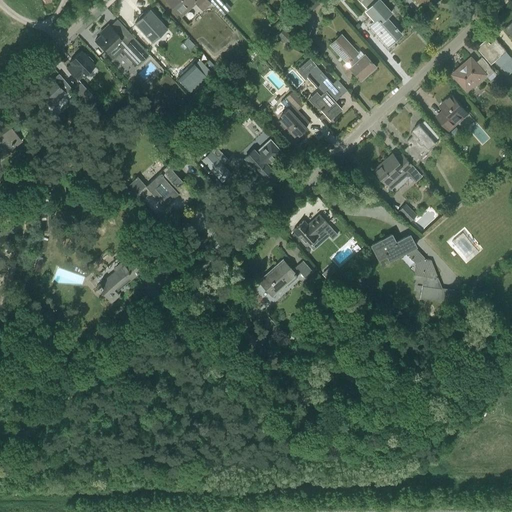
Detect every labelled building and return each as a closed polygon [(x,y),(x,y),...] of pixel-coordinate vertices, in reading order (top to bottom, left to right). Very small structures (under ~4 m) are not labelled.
[(164,0),(181,18),(186,13),(183,10),(186,7),(185,6),(191,0),(164,0)] [(193,0),(195,1),(194,2),(196,4),(197,5),(203,11),(212,3),(208,0),(193,0)] [(219,0),(208,0),(212,3),(218,10),(224,4),(219,0)] [(316,0),(305,0),(294,11),(303,21),(319,5),(320,4),(316,0)] [(385,17),(390,12),(380,0),(363,0),(360,3),(366,9),(364,11),(376,25),(372,28),(388,46),(401,34),(397,30),(398,29),(397,28),(396,28),(385,17)] [(439,0),(410,0),(420,10),(423,7),(422,7),(430,0),(439,0)] [(288,15),(294,10),(290,6),(284,10),(288,15)] [(135,22),(152,42),(167,28),(150,9),(135,22)] [(282,19),(285,16),(279,9),(275,12),(282,19)] [(101,35),(95,41),(107,53),(112,59),(121,50),(134,64),(138,65),(142,61),(127,45),(122,39),(110,26),(109,24),(103,30),(105,31),(101,35)] [(293,38),(284,29),(279,35),(288,44),(293,38)] [(340,37),(330,46),(361,80),(375,67),(371,63),(372,62),(371,60),(370,61),(365,56),(361,60),(340,37)] [(149,55),(145,51),(133,39),(127,45),(142,61),(149,55)] [(487,39),(477,48),(492,64),(507,51),(496,39),(491,44),(487,39)] [(84,77),(95,66),(92,63),(93,62),(93,61),(89,57),(87,56),(86,57),(80,51),(72,59),(74,62),(67,69),(78,80),(83,75),(84,77)] [(460,70),(454,76),(464,88),(469,83),(473,88),(487,76),(488,77),(495,71),(482,57),(481,58),(476,62),(473,59),(469,62),(466,65),(465,63),(461,67),(459,69),(460,70)] [(194,63),(177,78),(190,92),(206,77),(194,63)] [(309,74),(306,77),(316,87),(317,86),(319,84),(326,91),(324,93),(320,96),(314,102),(321,109),(324,113),(326,115),(327,117),(330,120),(337,113),(335,110),(339,107),(332,99),(340,92),(339,92),(338,93),(316,67),(309,73),(309,74)] [(245,82),(234,71),(227,77),(238,89),(245,82)] [(63,92),(65,94),(72,88),(59,74),(53,80),(52,78),(38,92),(50,105),(63,92)] [(95,99),(81,83),(73,90),(88,106),(95,99)] [(283,112),(279,116),(281,117),(282,118),(279,120),(294,136),(300,131),(302,133),(306,129),(307,128),(305,126),(309,123),(297,110),(305,104),(292,91),(285,97),(285,98),(281,101),(288,108),(283,112)] [(439,115),(437,116),(449,130),(458,122),(456,119),(465,110),(452,95),(440,106),(444,110),(439,115)] [(421,158),(432,148),(438,142),(436,140),(440,137),(425,120),(421,125),(420,124),(414,129),(414,130),(414,131),(415,133),(413,135),(413,136),(407,141),(409,143),(408,144),(409,146),(404,150),(417,165),(422,160),(421,158)] [(0,160),(3,159),(10,154),(8,151),(22,142),(7,122),(7,121),(6,122),(7,123),(0,127),(0,160)] [(457,127),(451,132),(452,133),(455,136),(460,132),(460,131),(457,127)] [(244,157),(249,163),(251,165),(262,177),(271,169),(269,166),(283,153),(270,139),(256,151),(254,148),(244,157)] [(211,152),(201,160),(214,174),(223,165),(211,152)] [(388,162),(377,171),(389,186),(408,170),(413,165),(403,154),(399,157),(398,158),(397,159),(393,154),(388,158),(386,160),(388,162)] [(146,185),(137,193),(162,220),(179,204),(181,207),(184,204),(194,196),(167,166),(146,185)] [(64,178),(74,174),(71,167),(61,172),(64,178)] [(56,182),(50,182),(50,188),(51,192),(43,193),(44,201),(51,200),(52,206),(67,204),(66,198),(65,187),(60,187),(59,182),(56,182)] [(405,204),(398,211),(409,223),(416,215),(405,204)] [(303,221),(293,230),(307,246),(309,245),(318,236),(316,235),(322,229),(329,236),(332,239),(338,235),(328,224),(319,215),(308,225),(303,221)] [(413,275),(423,276),(438,278),(431,260),(426,259),(415,248),(416,247),(409,235),(395,242),(391,234),(371,245),(379,260),(385,256),(388,262),(405,252),(415,263),(413,275)] [(41,238),(38,251),(43,252),(47,240),(41,238)] [(115,272),(97,286),(111,302),(119,295),(116,292),(143,267),(132,255),(113,270),(115,272)] [(259,281),(272,297),(286,285),(288,286),(297,278),(296,276),(300,272),(304,277),(311,270),(302,261),(292,270),(283,260),(272,269),(274,271),(270,274),(261,282),(259,281)] [(332,274),(327,269),(322,274),(326,279),(332,274)] [(422,286),(420,299),(453,303),(454,290),(442,288),(422,286)] [(343,373),(348,380),(355,375),(349,368),(343,373)]
